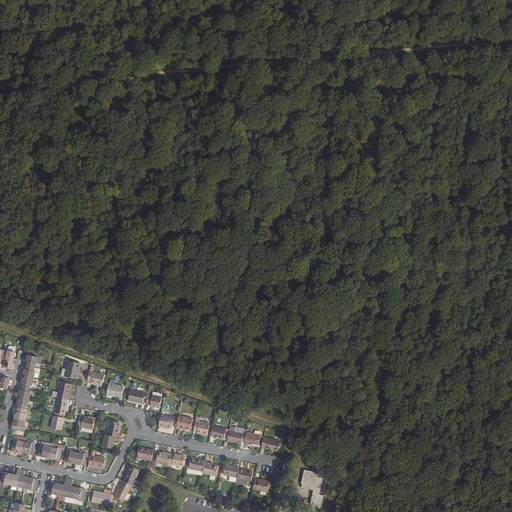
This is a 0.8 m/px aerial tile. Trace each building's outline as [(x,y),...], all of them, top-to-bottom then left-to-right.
[(13,351),(6,350),(5,359),(6,359),(6,361),(7,361),(5,368),(10,369),(13,351)] [(35,363),(37,356),(25,354),(24,360),(26,360),(25,365),(32,366),(33,363),(35,363)] [(78,371),(79,363),(67,360),(65,368),(61,368),(60,375),(74,378),(76,370),(78,371)] [(21,373),(24,373),(23,376),(32,378),(34,370),(31,369),(32,366),(25,365),(24,369),(22,368),(21,373)] [(101,384),(104,374),(91,372),(88,371),(86,380),(91,381),(91,382),(101,384)] [(31,385),(32,378),(23,376),(23,377),(20,377),(19,382),(22,383),(21,386),(28,388),(29,384),(31,385)] [(70,384),(58,381),(55,397),(56,397),(66,399),(67,399),(70,384)] [(121,397),(123,386),(111,383),(108,395),(115,396),(115,395),(121,397)] [(29,392),(27,391),(28,388),(21,386),(21,389),(18,389),(17,394),(19,395),(19,397),(28,399),(29,392)] [(145,401),(146,395),(146,393),(129,390),(126,400),(141,403),(142,400),(145,401)] [(158,408),(160,398),(146,395),(145,401),(144,404),(153,405),(152,407),(158,408)] [(31,407),(27,406),(28,399),(19,397),(19,399),(16,398),(15,403),(17,403),(17,407),(17,408),(23,409),(31,410),(31,407)] [(63,408),(66,399),(56,397),(52,412),(63,415),(64,409),(63,408)] [(13,412),(12,418),(24,420),(25,413),(22,413),(23,409),(17,408),(16,412),(13,412)] [(62,423),(63,417),(52,415),(49,427),(59,430),(60,423),(62,423)] [(170,427),(172,418),(158,415),(156,426),(161,427),(161,426),(170,427)] [(82,416),(81,418),(78,417),(76,425),(80,425),(80,427),(91,429),(93,419),(82,416)] [(189,430),(191,419),(177,416),(175,428),(179,429),(179,428),(189,430)] [(195,416),(194,421),(192,431),(195,432),(195,433),(200,434),(200,433),(206,435),(208,423),(198,421),(199,417),(195,416)] [(12,418),(10,429),(23,431),(24,427),(23,427),(24,420),(12,418)] [(116,421),(108,420),(105,434),(114,436),(115,436),(118,426),(116,426),(116,421)] [(224,439),(225,429),(211,426),(209,436),(224,439)] [(228,427),(228,431),(226,441),(240,444),(242,434),(233,432),(234,428),(228,427)] [(257,444),(259,435),(245,432),(243,443),(248,444),(248,442),(251,443),(257,444)] [(114,436),(105,434),(104,434),(101,446),(111,449),(114,436)] [(16,438),(13,437),(10,450),(14,451),(14,449),(16,449),(16,451),(21,453),(23,441),(24,437),(17,436),(16,438)] [(277,451),(279,441),(262,437),(260,447),(272,449),(271,450),(277,451)] [(30,441),(29,443),(23,441),(21,453),(25,453),(25,451),(27,452),(27,454),(31,455),(34,442),(30,441)] [(41,457),(47,458),(49,447),(42,445),(43,444),(39,443),(36,456),(39,456),(40,454),(42,455),(41,457)] [(152,451),(144,450),(145,448),(137,446),(135,457),(150,460),(152,451)] [(56,447),(56,448),(49,447),(47,458),(51,459),(52,457),(54,457),(53,459),(58,460),(60,448),(56,447)] [(70,449),(66,448),(63,462),(66,462),(67,460),(69,461),(69,463),(74,464),(76,452),(70,451),(70,449)] [(87,466),(94,467),(95,466),(97,466),(103,468),(105,457),(94,455),(95,450),(90,449),(87,466)] [(167,464),(169,454),(170,453),(163,451),(163,453),(156,451),(156,452),(153,462),(155,462),(167,465),(167,464)] [(83,452),(83,454),(76,452),(74,464),(79,465),(79,463),(81,463),(80,465),(84,466),(87,453),(83,452)] [(173,454),(173,455),(169,454),(167,464),(167,465),(166,468),(170,469),(171,465),(181,467),(183,467),(184,462),(182,462),(184,456),(173,454)] [(202,471),(204,462),(204,461),(190,458),(189,462),(187,462),(186,467),(188,467),(188,468),(202,471)] [(204,462),(202,471),(201,473),(214,476),(217,466),(211,465),(211,463),(204,462)] [(236,477),(238,469),(238,467),(224,464),(222,474),(228,475),(236,477)] [(123,478),(130,482),(131,482),(133,480),(137,470),(129,466),(125,474),(126,475),(123,478)] [(14,474),(13,477),(11,476),(9,485),(17,487),(20,469),(16,468),(15,474),(14,474)] [(315,476),(316,471),(302,468),(299,484),(301,484),(300,487),(312,489),(309,504),(316,506),(322,477),(315,476)] [(22,476),(23,469),(20,469),(17,487),(23,488),(25,479),(23,479),(24,476),(22,476)] [(238,469),(236,477),(235,479),(249,482),(250,482),(251,479),(252,472),(238,469)] [(6,475),(4,475),(5,472),(1,472),(0,476),(0,485),(2,486),(3,484),(9,485),(11,476),(11,474),(7,473),(6,475)] [(25,476),(25,479),(23,488),(30,489),(29,491),(34,492),(37,479),(25,476)] [(130,482),(123,478),(122,477),(113,494),(122,498),(130,482)] [(62,484),(61,486),(60,486),(58,495),(64,496),(65,496),(68,479),(64,478),(63,484),(62,484)] [(65,496),(72,498),(73,489),(72,488),(72,486),(71,485),(72,479),(68,479),(65,496)] [(261,479),(261,481),(253,479),(252,486),(252,489),(266,492),(268,481),(261,479)] [(53,485),(53,482),(49,481),(46,494),(51,495),(51,494),(58,495),(60,486),(60,484),(55,483),(54,485),(53,485)] [(79,487),(74,487),(73,489),(72,498),(78,499),(78,501),(81,502),(82,502),(85,488),(81,488),(81,490),(79,490),(79,487)] [(89,501),(101,503),(100,509),(106,510),(106,507),(107,504),(109,493),(91,490),(89,501)] [(20,504),(14,503),(12,510),(20,511),(29,511),(30,510),(24,509),(24,507),(22,507),(22,505),(20,504)]
